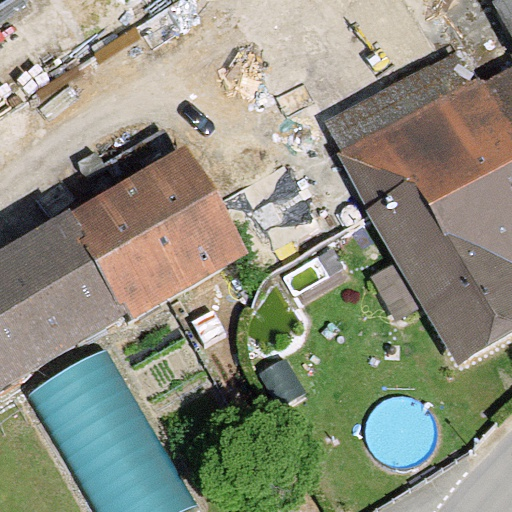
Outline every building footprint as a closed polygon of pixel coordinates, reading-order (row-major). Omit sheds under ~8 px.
[(0,0),(0,133),(199,0),(0,0)] [(509,38),(336,129),(464,373),(511,347),(511,4),(496,13),(509,38)] [(179,164),(0,263),(0,406),(240,273),(179,164)] [(120,352),(27,401),(86,511),(189,511),(202,505),(120,352)] [(402,374),(227,486),(244,511),(359,511),(453,453),(402,374)]
